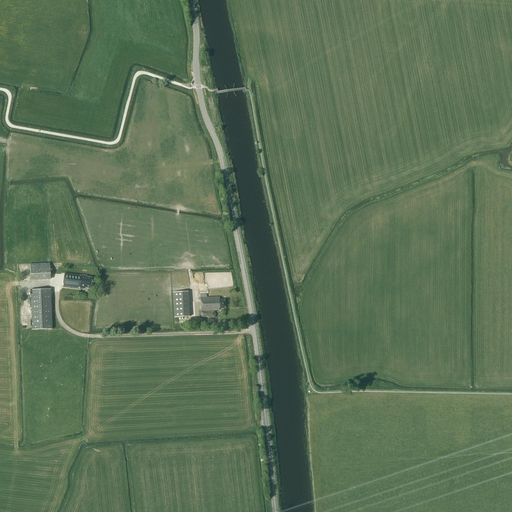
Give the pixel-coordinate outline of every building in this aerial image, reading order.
[(50,264),(29,264),(29,279),(50,279),(50,264)] [(90,288),(91,277),(86,277),(87,276),(81,275),(81,276),(80,276),(80,275),(64,273),(62,286),(78,288),(78,287),(80,287),(80,288),(83,289),(84,288),(90,288)] [(52,329),(51,289),(31,290),(32,330),(52,329)] [(188,291),(173,292),(174,317),(190,316),(188,291)] [(207,298),(207,295),(201,295),(202,318),(215,317),(215,310),(219,310),(219,308),(226,308),(225,300),(220,300),(220,297),(207,298)]
